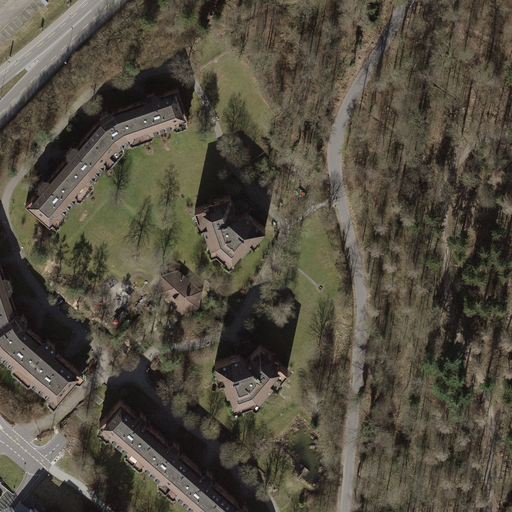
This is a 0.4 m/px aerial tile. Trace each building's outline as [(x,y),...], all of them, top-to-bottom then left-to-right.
[(183,117),(174,92),(111,114),(98,123),(28,207),(48,226),(117,144),(125,138),(183,117)] [(213,202),(195,208),(199,218),(202,217),(205,225),(204,225),(210,245),(214,244),(217,249),(216,250),(224,258),(227,255),(232,260),(241,249),(243,251),(252,240),(251,240),(255,234),(258,237),(265,228),(247,213),(252,207),(242,199),(233,202),(230,194),(212,200),(213,202)] [(201,289),(175,269),(159,274),(155,291),(180,313),(197,307),(201,289)] [(0,321),(11,315),(0,280),(0,321)] [(0,352),(56,400),(76,377),(25,332),(11,315),(0,321),(0,352)] [(229,390),(234,403),(241,401),(242,404),(253,401),(252,399),(257,395),(260,398),(274,382),(272,381),(278,375),(280,378),(288,369),(273,357),(274,355),(260,343),(254,350),(247,343),(236,347),(238,353),(215,362),(218,372),(222,371),(224,378),(223,378),(227,391),(229,390)] [(243,511),(237,503),(119,406),(102,426),(199,511),(243,511)]
